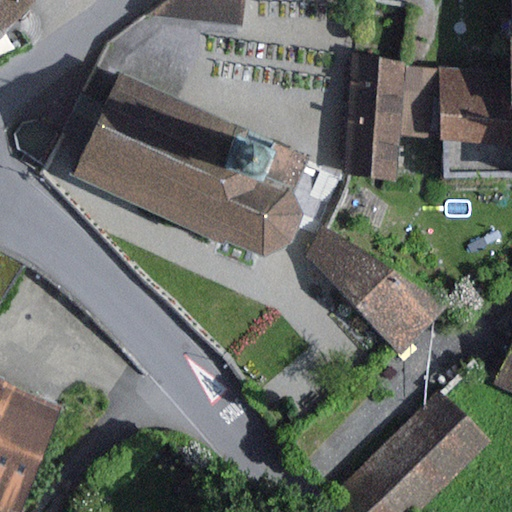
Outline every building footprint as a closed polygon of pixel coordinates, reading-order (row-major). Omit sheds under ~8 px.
[(0,0),(0,50),(44,0),(0,0)] [(240,0),(166,0),(146,15),(199,22),(239,26),(240,0)] [(511,0),(499,0),(496,75),(435,69),(436,178),(511,179),(511,0)] [(399,64),(345,53),(338,177),(392,180),(395,141),(399,64)] [(238,133),(110,71),(59,174),(211,247),(215,240),(251,257),(278,246),(291,215),(282,197),(302,158),(238,126),(238,133)] [(319,228),(303,252),(392,351),(444,304),(319,228)] [(511,335),(488,378),(511,390),(511,335)] [(0,509),(5,511),(17,511),(51,412),(0,385),(0,509)] [(434,393),(328,495),(344,511),(416,511),(485,446),(434,393)]
